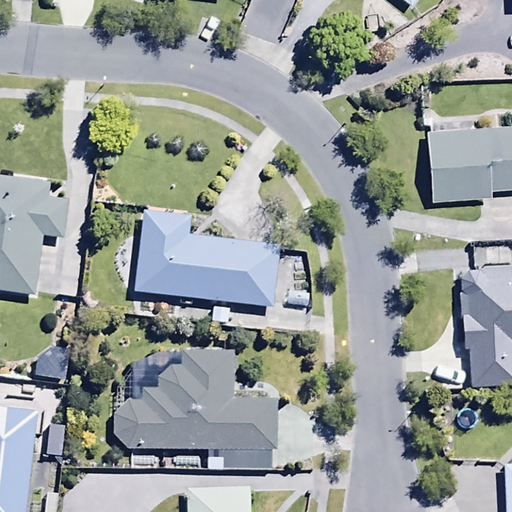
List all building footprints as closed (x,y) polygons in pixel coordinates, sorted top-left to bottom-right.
[(418,0),(394,0),(410,12),(418,0)] [(511,133),(427,141),(433,209),(492,204),(491,199),(511,197),(511,133)] [(46,205),(48,182),(11,179),(11,184),(2,183),(3,176),(0,176),(0,296),(37,300),(42,244),(62,245),(65,207),(46,205)] [(190,223),(143,218),(135,299),(272,313),(279,252),(188,243),(190,223)] [(470,357),(470,394),(511,393),(511,271),(482,272),(482,278),(468,278),(461,288),(461,327),(464,327),(464,357),(470,357)] [(114,442),(128,456),(208,457),(208,477),(270,478),(270,457),(276,457),(276,406),(265,406),(266,396),(233,396),(234,358),(156,357),(139,368),(139,377),(136,377),(136,410),(129,410),(113,421),(114,442)] [(24,511),(37,408),(0,403),(0,511),(24,511)] [(65,432),(48,431),(46,462),(63,463),(65,432)] [(249,511),(249,494),(187,496),(187,511),(249,511)]
